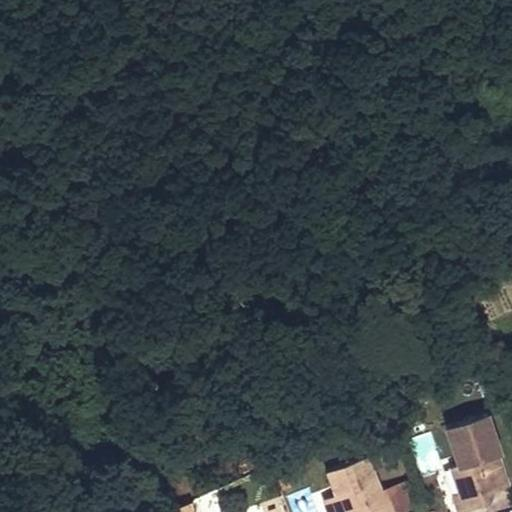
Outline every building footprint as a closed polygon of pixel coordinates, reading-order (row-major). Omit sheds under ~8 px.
[(480,350),(488,368),(506,361),(498,342),(480,350)] [(501,454),(486,409),(445,423),(456,455),(461,454),(463,461),(459,463),(452,465),(456,479),(460,492),(453,494),(459,511),(485,503),(493,491),(492,489),(507,484),(497,455),(501,454)] [(341,511),(342,511),(341,511),(393,511),(386,491),(384,487),(380,488),(367,453),(326,468),(332,485),(334,485),(336,492),(323,496),(329,511),(341,511)] [(272,463),(260,468),(264,479),(276,475),(272,463)] [(460,492),(456,479),(440,484),(448,511),(456,511),(459,511),(453,494),(460,492)] [(407,483),(386,491),(393,511),(398,511),(416,506),(407,483)] [(194,511),(190,499),(175,506),(176,511),(194,511)]
